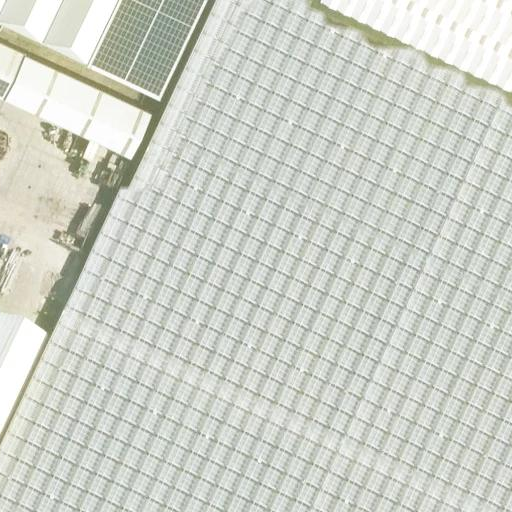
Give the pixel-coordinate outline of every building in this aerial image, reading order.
[(0,0),(0,17),(159,93),(203,0),(0,0)] [(0,454),(0,511),(511,511),(511,104),(287,0),(211,0),(51,345),(0,454)] [(511,0),(329,0),(482,71),(511,84),(511,0)] [(25,50),(0,38),(0,93),(4,95),(25,50)] [(152,109),(25,50),(4,95),(131,154),(152,109)]
